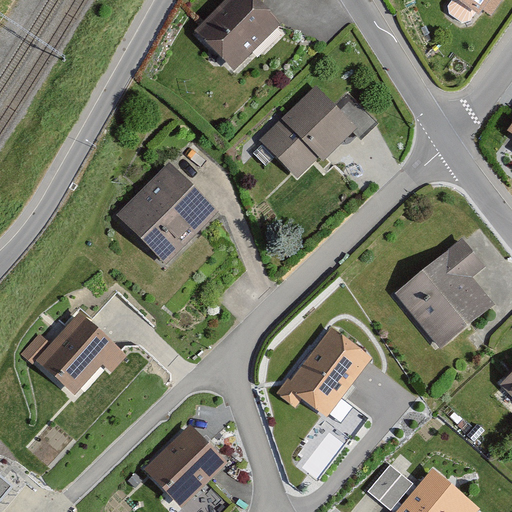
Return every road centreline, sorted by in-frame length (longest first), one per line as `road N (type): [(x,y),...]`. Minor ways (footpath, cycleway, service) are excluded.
road 1 (residential): [(446,144),(226,352),(264,468),(265,511)]
road 2 (residential): [(0,263),(48,203),(158,0)]
road 3 (residential): [(360,0),(446,144)]
